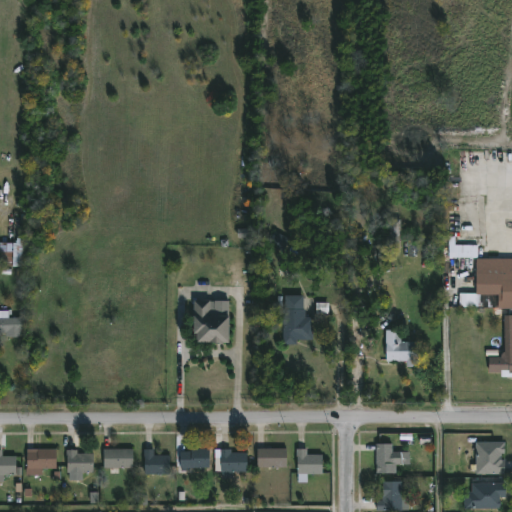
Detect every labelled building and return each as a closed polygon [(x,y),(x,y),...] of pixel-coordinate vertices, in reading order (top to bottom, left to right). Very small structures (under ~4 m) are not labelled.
[(455,121),(455,133),(460,133),(460,152),(458,152),(457,157),(457,182),(442,182),(442,140),(445,140),(445,136),(450,136),(450,121),(455,121)] [(477,201),(479,233),(486,233),(486,246),(489,246),(488,258),(511,258),(511,275),(501,275),(501,287),(511,287),(510,294),(511,294),(511,315),(509,315),(509,317),(493,316),(493,308),(450,308),(450,299),(459,293),(475,293),(476,258),(448,258),(448,237),(467,237),(465,201),(477,201)] [(402,220),(402,251),(391,251),(392,248),(390,248),(390,220),(402,220)] [(267,243),(281,253),(290,242),(276,231),(267,243)] [(29,236),(29,267),(1,266),(2,243),(20,243),(20,236),(29,236)] [(304,297),(304,310),(306,310),(306,318),(314,318),(313,341),(298,341),(298,346),(284,346),(284,310),(286,310),(286,296),(304,297)] [(206,301),(206,316),(226,316),(225,347),(221,347),(221,344),(193,344),(193,334),(190,334),(189,301),(206,301)] [(9,316),(10,319),(22,319),(22,338),(8,338),(8,334),(0,334),(0,312),(9,312),(9,310),(12,310),(12,316),(9,316)] [(399,336),(399,343),(416,343),(416,366),(404,366),(404,362),(383,362),(383,331),(399,331),(399,336)] [(511,351),(511,376),(503,376),(503,372),(490,372),(490,356),(496,356),(496,355),(501,355),(502,356),(503,353),(506,351),(511,351)] [(500,458),(500,461),(502,461),(502,474),(473,474),(473,442),(503,442),(503,454),(500,454),(500,458)] [(390,444),(390,452),(400,453),(400,465),(394,464),(394,474),(374,473),(375,444),(390,444)] [(110,468),(104,468),(104,448),(134,449),(134,468),(110,468)] [(210,467),(181,467),(181,451),(192,451),(192,448),(210,448),(210,467)] [(287,467),(258,467),(258,448),(287,448),(287,467)] [(307,448),(307,454),(325,454),(325,474),(308,474),(308,484),(298,484),(298,448),(307,448)] [(0,449),(1,449),(1,456),(16,455),(16,467),(23,467),(23,475),(3,475),(3,481),(0,481),(0,449)] [(44,475),(29,475),(29,449),(58,449),(58,468),(44,468),(44,475)] [(155,449),(155,454),(170,454),(170,473),(145,474),(144,449),(155,449)] [(229,450),(229,453),(245,453),(245,472),(231,472),(231,478),(219,478),(219,449),(229,450)] [(80,450),(80,454),(96,454),(95,473),(69,472),(70,450),(80,450)] [(402,481),(402,495),(410,495),(410,510),(378,511),(378,500),(384,500),(384,481),(402,481)] [(498,497),(498,501),(499,501),(498,509),(463,509),(463,492),(470,492),(470,483),(504,483),(504,497),(498,497)]
